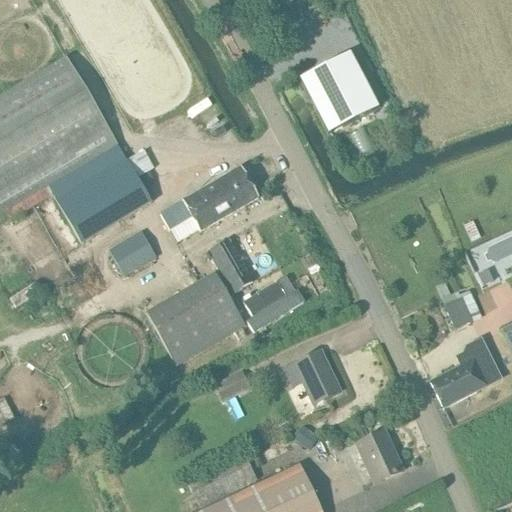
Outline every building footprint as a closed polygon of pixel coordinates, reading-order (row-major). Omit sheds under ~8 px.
[(349,54),(299,80),(328,136),(378,110),(349,54)] [(0,214),(48,187),(81,246),(152,203),(65,58),(0,96),(0,214)] [(180,201),(181,202),(159,215),(169,232),(191,219),(199,233),(258,199),(239,167),(180,201)] [(473,222),(463,227),(470,243),(480,238),(473,222)] [(140,235),(109,252),(124,279),(155,262),(140,235)] [(229,242),(208,253),(231,296),(252,285),(229,242)] [(214,275),(196,285),(226,339),(244,329),(214,275)] [(35,284),(9,300),(15,309),(40,293),(35,284)] [(444,284),(435,288),(454,331),(481,319),(470,292),(459,297),(457,294),(449,297),(444,284)] [(285,301),(275,285),(241,306),(251,322),(245,326),(252,339),(283,319),(304,306),(296,293),(285,301)] [(511,326),(501,332),(511,353),(511,326)] [(443,409),(485,388),(500,380),(480,340),(464,349),(463,355),(454,359),(459,368),(429,383),(443,409)] [(284,369),(291,383),(300,379),(313,406),(339,393),(320,352),(284,369)] [(241,373),(213,386),(221,404),(249,391),(241,373)] [(2,399),(0,400),(0,426),(13,420),(2,399)] [(317,438),(300,426),(291,440),(307,451),(317,438)] [(373,486),(403,473),(385,432),(355,446),(373,486)] [(200,509),(256,481),(242,452),(185,480),(200,509)] [(205,511),(319,511),(298,466),(258,485),(205,511)] [(511,511),(511,503),(491,511),(511,511)]
